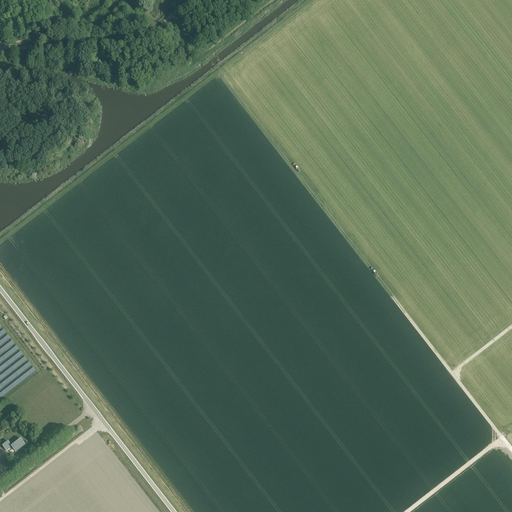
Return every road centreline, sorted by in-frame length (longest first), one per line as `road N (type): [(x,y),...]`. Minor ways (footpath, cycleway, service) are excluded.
road 1 (unclassified): [(173,511),(0,289)]
road 2 (track): [(176,11),(136,40),(0,45)]
